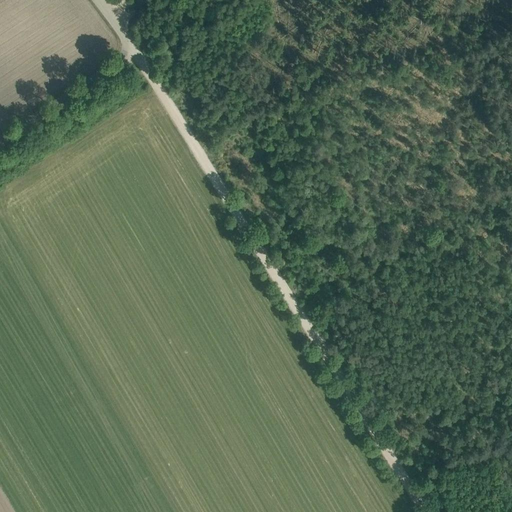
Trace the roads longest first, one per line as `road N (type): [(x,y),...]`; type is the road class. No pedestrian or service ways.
road 1 (track): [(427,511),(136,56)]
road 2 (unclassified): [(0,145),(136,56),(95,0)]
